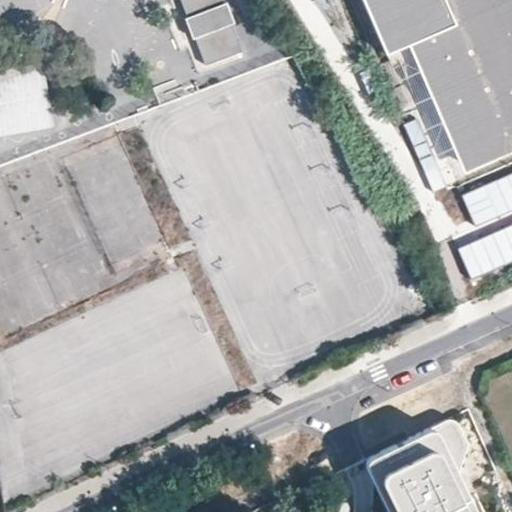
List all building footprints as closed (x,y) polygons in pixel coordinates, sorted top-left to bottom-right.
[(240,50),(221,0),(181,0),(205,64),(240,50)] [(511,150),(511,0),(360,0),(383,54),(405,44),(455,161),(502,141),(507,152),(511,150)] [(41,62),(0,68),(0,135),(52,126),(41,62)] [(511,175),(461,194),(474,228),(511,214),(511,175)] [(511,231),(459,248),(469,280),(511,267),(511,231)] [(438,435),(374,467),(371,474),(371,478),(387,511),(476,511),(457,472),(466,443),(454,421),(449,420),(442,420),(433,426),(438,435)]
